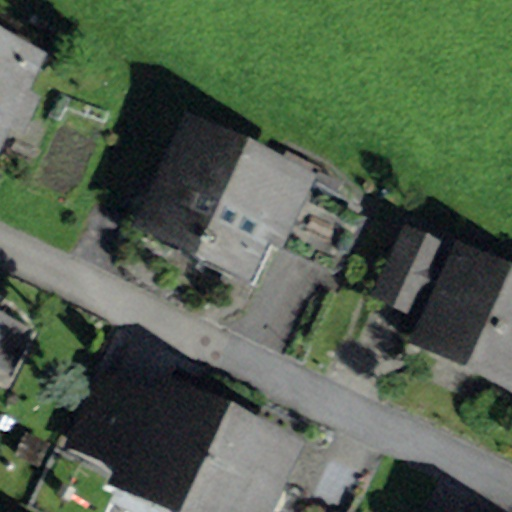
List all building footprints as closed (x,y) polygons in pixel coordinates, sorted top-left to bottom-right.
[(0,130),(5,120),(16,98),(31,67),(4,54),(16,29),(0,21),(0,130)] [(31,105),(16,98),(5,120),(21,127),(31,105)] [(361,222),(307,197),(319,172),(287,156),(281,168),(276,179),(241,162),(237,169),(223,162),(186,145),(150,220),(202,244),(198,251),(244,273),(263,234),(339,270),(361,222)] [(276,179),(281,168),(231,145),(223,162),(237,169),(241,162),(276,179)] [(424,341),(511,383),(511,288),(485,276),(462,265),(468,252),(420,229),(414,242),(407,238),(379,296),(414,313),(420,300),(439,309),(424,341)] [(462,265),(485,276),(492,263),(468,252),(462,265)] [(22,339),(0,328),(0,366),(7,370),(22,339)] [(179,402),(193,399),(198,389),(172,377),(163,395),(179,402)] [(209,511),(220,508),(229,511),(261,511),(289,454),(226,425),(235,407),(198,389),(193,399),(179,402),(163,395),(156,410),(102,384),(73,445),(127,471),(121,483),(173,508),(174,511),(209,511)]
